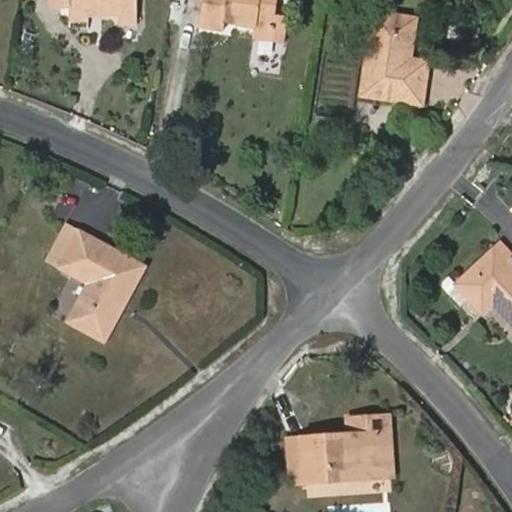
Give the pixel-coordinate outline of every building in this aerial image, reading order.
[(118,20),(137,21),(137,0),(64,0),(64,6),(68,7),(68,14),(86,14),(86,5),(100,5),(100,14),(115,14),(118,20)] [(273,33),(276,15),(278,0),(203,0),(197,28),(222,33),(224,21),(236,22),(235,26),(255,29),(273,33)] [(360,93),(422,104),(428,71),(409,68),(410,59),(417,17),(374,9),(360,93)] [(254,39),(286,44),(290,17),(276,15),(273,33),(255,29),(254,39)] [(469,43),(477,44),(479,27),(471,25),(469,43)] [(428,71),(429,62),(410,59),(409,68),(428,71)] [(50,260),(63,267),(81,233),(70,226),(50,260)] [(122,308),(144,267),(81,233),(63,267),(90,282),(69,323),(100,339),(117,306),(122,308)] [(511,256),(497,240),(490,246),(505,262),(511,256)] [(511,269),(505,262),(490,246),(445,289),(458,305),(469,296),(479,309),(489,299),(511,324),(511,269)] [(100,339),(105,342),(122,308),(117,306),(100,339)] [(331,476),(380,473),(379,435),(392,434),(390,415),(349,418),(350,435),(305,438),(308,484),(331,482),(331,476)] [(331,482),(395,478),(392,434),(379,435),(380,473),(331,476),(331,482)] [(293,485),(308,484),(305,438),(289,439),(293,485)]
